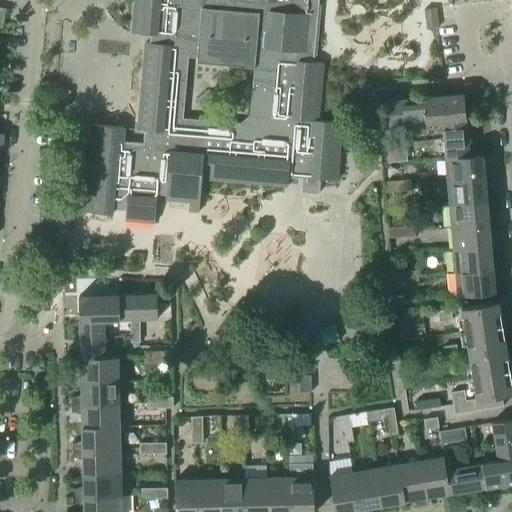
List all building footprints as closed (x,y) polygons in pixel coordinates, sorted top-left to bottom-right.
[(145,43),(140,101),(184,105),(188,57),(196,57),(196,63),(253,68),(254,57),(313,63),(313,54),(315,54),(315,53),(314,53),(317,16),(319,16),(319,15),(317,15),(318,6),(320,6),(320,5),(318,5),(259,0),(134,0),(131,33),(156,35),(155,44),(145,43)] [(437,28),(435,9),(435,8),(424,9),(426,29),(437,28)] [(254,57),(253,68),(249,115),(239,124),(206,121),(201,179),(288,187),(289,172),(302,173),(300,192),(318,194),(318,193),(319,180),(336,181),(339,148),(341,123),(317,121),(322,63),(318,63),(313,63),(254,57)] [(55,90),(54,90),(53,106),(54,106),(68,107),(70,91),(55,90)] [(426,122),(441,121),(441,120),(466,118),(463,94),(424,98),(426,122)] [(388,126),(426,122),(424,98),(385,102),(388,126)] [(184,105),(140,101),(137,130),(144,131),(143,144),(123,142),(124,128),(87,125),(86,140),(91,140),(88,168),(83,168),(82,183),(87,184),(86,197),(81,196),(80,212),(112,215),(112,210),(125,211),(125,221),(154,223),(157,189),(166,190),(165,200),(189,202),(188,212),(199,212),(201,179),(206,121),(183,119),(184,105)] [(441,120),(441,121),(445,158),(469,156),(466,118),(441,120)] [(406,148),(398,149),(399,162),(407,161),(406,148)] [(398,149),(389,150),(390,163),(399,162),(398,149)] [(390,163),(389,150),(381,151),(382,164),(390,163)] [(445,158),(447,182),(495,178),(494,170),(484,171),(482,155),(469,156),(445,158)] [(447,182),(449,205),(486,201),(485,186),(495,185),(495,178),(447,182)] [(410,180),(397,181),(397,192),(411,191),(410,180)] [(397,192),(397,181),(383,182),(384,193),(397,192)] [(449,205),(451,227),(499,223),(498,216),(488,217),(486,201),(449,205)] [(451,227),(453,250),(490,247),(489,232),(499,231),(499,223),(451,227)] [(414,225),(401,226),(402,237),(415,236),(414,225)] [(402,237),(401,226),(387,227),(388,238),(402,237)] [(453,250),(455,273),(503,268),(502,261),(492,262),(490,247),(453,250)] [(503,268),(455,273),(457,297),(495,293),(493,277),(504,276),(503,268)] [(418,271),(404,272),(405,283),(418,282),(418,271)] [(405,283),(404,272),(391,273),(392,284),(405,283)] [(157,294),(119,295),(120,320),(130,319),(130,331),(140,331),(139,319),(158,319),(157,315),(157,304),(157,294)] [(79,321),(103,320),(120,320),(119,295),(79,296),(79,321)] [(461,307),(468,351),(505,346),(503,331),(511,330),(509,313),(500,315),(498,301),(461,307)] [(157,304),(157,315),(170,315),(170,303),(157,304)] [(437,312),(439,323),(452,320),(451,309),(437,312)] [(79,321),(80,358),(104,358),(103,320),(79,321)] [(319,330),(324,346),(339,341),(339,340),(335,326),(334,325),(319,330)] [(130,331),(130,337),(131,343),(140,343),(140,331),(130,331)] [(443,347),(445,357),(458,355),(456,345),(443,347)] [(489,397),(501,395),(511,393),(511,385),(510,376),(511,375),(511,358),(508,360),(505,346),(468,351),(476,399),(477,399),(489,397)] [(158,363),(158,352),(145,352),(145,363),(158,363)] [(171,352),(158,352),(158,363),(171,363),(171,352)] [(458,355),(445,357),(446,368),(460,366),(458,355)] [(80,367),(81,382),(118,381),(118,357),(104,358),(80,358),(70,358),(70,367),(80,367)] [(310,376),(298,376),(299,393),(311,393),(310,376)] [(267,377),(267,392),(279,391),(278,377),(267,377)] [(71,397),(71,405),(119,404),(118,381),(81,382),(81,397),(71,397)] [(452,403),(464,401),(465,401),(463,390),(450,393),(452,403)] [(503,407),(501,395),(489,397),(491,409),(503,407)] [(159,409),(159,397),(146,398),(146,409),(159,409)] [(172,397),(159,397),(159,409),(173,408),(172,397)] [(477,399),(478,411),(491,409),(489,397),(477,399)] [(464,401),(466,413),(478,411),(477,399),(476,399),(465,401),(464,401)] [(454,415),(466,413),(464,401),(452,403),(452,404),(454,415)] [(82,412),(82,428),(119,427),(119,404),(71,405),(71,413),(82,412)] [(382,410),(385,423),(395,421),(393,408),(382,410)] [(282,414),(282,427),(293,427),(293,414),(282,414)] [(236,416),(237,429),(247,429),(247,415),(236,416)] [(338,417),(340,430),(351,428),(349,415),(338,417)] [(191,417),(191,430),(202,430),(202,417),(191,417)] [(437,418),(424,420),(425,430),(439,428),(437,418)] [(511,419),(491,423),(498,461),(511,458),(511,419)] [(395,421),(385,423),(387,436),(398,434),(395,421)] [(72,443),(72,451),(120,450),(119,427),(82,428),(82,443),(72,443)] [(293,427),(282,427),(283,441),(294,441),(293,427)] [(351,428),(340,430),(342,443),(353,441),(351,428)] [(464,428),(456,429),(458,442),(467,440),(464,428)] [(247,429),(237,429),(237,442),(245,442),(248,442),(247,429)] [(456,429),(447,431),(449,443),(458,442),(456,429)] [(202,430),(191,430),(191,444),(202,443),(202,430)] [(449,443),(447,431),(439,432),(441,445),(449,443)] [(152,454),(152,443),(139,444),(139,455),(152,454)] [(166,443),(152,443),(152,454),(166,454),(166,443)] [(83,458),(83,473),(121,473),(120,450),(72,451),(72,458),(83,458)] [(444,457),(419,461),(426,498),(448,494),(444,470),(446,470),(444,457)] [(511,458),(498,461),(482,464),(486,488),(511,483),(511,458)] [(419,461),(397,464),(403,501),(426,498),(419,461)] [(397,464),(375,468),(381,505),(403,501),(397,464)] [(482,464),(446,470),(444,470),(448,494),(486,488),(482,464)] [(375,468),(352,472),(358,509),(381,505),(375,468)] [(339,511),(358,509),(352,472),(329,476),(334,511),(339,511)] [(73,489),(73,496),(121,495),(121,473),(83,473),(84,488),(73,489)] [(313,511),(313,476),(289,477),(290,511),(313,511)] [(290,511),(289,477),(267,478),(268,511),(290,511)] [(245,511),(244,478),(221,479),(221,511),(245,511)] [(268,511),(267,478),(244,478),(245,511),(268,511)] [(221,511),(221,479),(198,480),(199,511),(221,511)] [(199,511),(198,480),(174,480),(175,511),(199,511)] [(167,488),(154,489),(154,499),(167,499),(167,488)] [(154,499),(154,489),(140,489),(141,500),(154,499)] [(121,511),(121,495),(73,496),(74,504),(84,504),(84,511),(121,511)]
